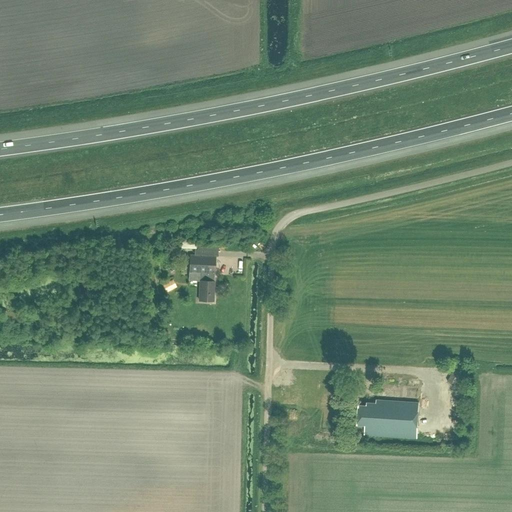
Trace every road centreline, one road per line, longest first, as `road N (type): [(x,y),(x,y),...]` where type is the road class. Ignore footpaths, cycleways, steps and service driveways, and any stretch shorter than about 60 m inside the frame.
road 1 (unclassified): [(265,511),(277,228),(303,212),(511,162)]
road 2 (motorway): [(511,45),(219,113),(0,149)]
road 3 (motorway): [(0,215),(225,179),(511,113)]
